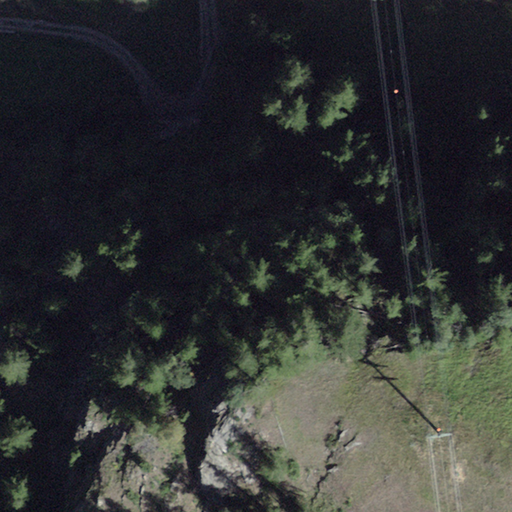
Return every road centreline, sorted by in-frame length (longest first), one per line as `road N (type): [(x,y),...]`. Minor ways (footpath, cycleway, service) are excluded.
road 1 (track): [(136,71),(161,104),(194,98),(206,63),(202,0)]
road 2 (track): [(0,22),(95,36),(136,71)]
